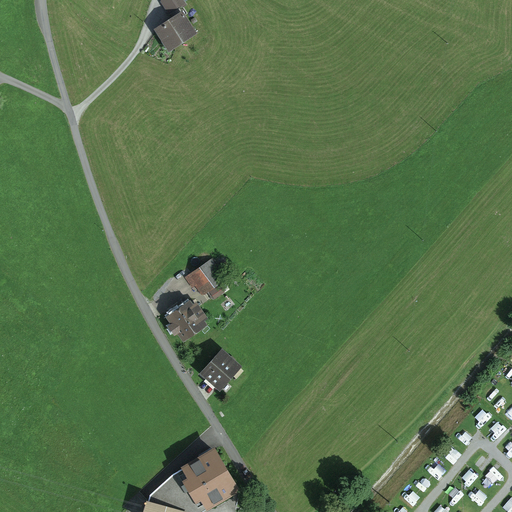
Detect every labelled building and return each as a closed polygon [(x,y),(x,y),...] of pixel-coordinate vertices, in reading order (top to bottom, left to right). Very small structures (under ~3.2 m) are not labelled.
[(185,5),(181,0),(161,0),(170,14),(185,5)] [(158,31),(170,50),(194,34),(182,15),(158,31)] [(212,262),(190,277),(201,293),(223,278),(212,262)] [(189,306),(169,320),(184,341),(204,327),(200,321),(204,319),(196,308),(192,310),(189,306)] [(203,375),(219,389),(238,369),(222,355),(203,375)] [(198,511),(241,487),(215,444),(176,467),(150,491),(149,499),(147,499),(142,511),(198,511)]
